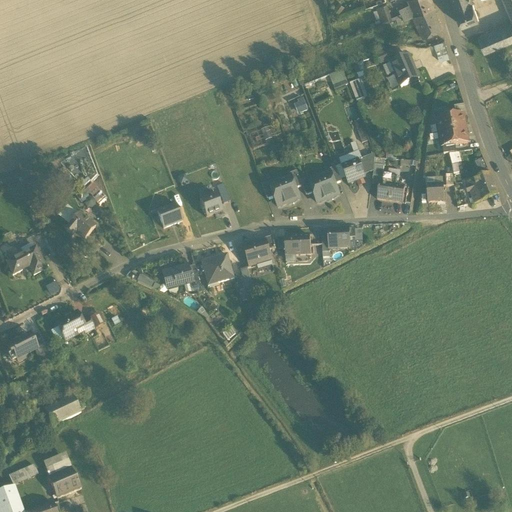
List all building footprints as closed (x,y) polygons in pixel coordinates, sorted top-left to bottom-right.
[(430,0),(408,0),(410,4),(415,16),(434,8),(430,0)] [(471,0),(451,0),(455,10),(473,4),(471,0)] [(511,0),(503,0),(511,21),(511,24),(478,37),(484,53),(511,40),(511,0)] [(338,2),(333,9),(339,14),(344,7),(338,2)] [(380,18),(382,23),(391,19),(390,17),(386,4),(376,7),(377,9),(380,18)] [(415,16),(410,4),(399,9),(401,14),(404,21),(412,17),(415,16)] [(455,10),(461,26),(478,20),(473,4),(455,10)] [(441,29),(434,8),(415,16),(412,17),(422,39),(441,29)] [(401,14),(390,17),(391,19),(391,20),(395,19),(397,25),(404,21),(401,14)] [(377,57),(380,65),(396,59),(393,51),(377,57)] [(395,74),(402,89),(410,86),(409,84),(418,80),(418,82),(419,82),(415,71),(413,72),(407,58),(391,65),(392,66),(393,65),(396,74),(395,74)] [(392,66),(391,65),(383,68),(387,78),(395,74),(396,74),(393,65),(392,66)] [(349,86),(343,71),(329,76),(334,91),(349,86)] [(361,81),(350,85),(356,103),(367,99),(361,81)] [(294,106),(298,116),(308,112),(303,99),(297,101),(299,104),(294,106)] [(437,115),(438,121),(451,119),(450,112),(437,115)] [(438,121),(440,135),(465,131),(463,117),(451,119),(438,121)] [(369,142),(361,121),(354,123),(362,144),(369,142)] [(468,144),(465,131),(440,135),(443,149),(455,147),(468,144)] [(354,154),(359,152),(356,143),(350,145),(354,154)] [(443,149),(444,156),(450,155),(456,153),(455,147),(443,149)] [(341,165),(342,168),(358,162),(363,161),(359,152),(354,154),(339,160),(341,165)] [(450,155),(452,165),(458,164),(461,164),(459,153),(456,153),(450,155)] [(358,162),(363,177),(373,173),(375,159),(374,156),(363,161),(358,162)] [(479,174),(488,171),(483,159),(474,163),(479,174)] [(379,185),(381,185),(382,176),(385,161),(375,160),(372,184),(379,185)] [(346,178),(349,186),(365,180),(363,177),(358,162),(342,168),(346,178)] [(335,168),(340,181),(346,178),(342,168),(341,165),(335,167),(335,168)] [(331,177),(335,186),(341,183),(340,181),(335,168),(328,171),(329,174),(330,174),(331,177)] [(295,190),(302,187),(301,182),(297,172),(289,175),(290,178),(291,178),(292,181),(295,190)] [(329,174),(318,179),(319,182),(331,177),(330,174),(329,174)] [(454,187),(452,175),(446,176),(446,187),(454,187)] [(466,184),(474,204),(497,195),(490,175),(466,184)] [(382,176),(381,185),(388,186),(396,188),(398,177),(382,176)] [(313,194),(317,204),(326,201),(327,202),(333,200),(332,198),(339,196),(335,186),(331,177),(319,182),(318,179),(309,182),(313,194)] [(290,178),(278,183),(279,186),(292,181),(291,178),(290,178)] [(427,179),(428,188),(436,187),(435,178),(427,179)] [(443,178),(435,178),(436,187),(444,187),(443,178)] [(308,179),(301,182),(302,187),(306,197),(313,194),(309,182),(308,179)] [(274,198),(278,208),(287,205),(288,206),(293,204),(293,202),(299,200),(295,190),(292,181),(279,186),(278,183),(270,186),(269,186),(274,198)] [(262,186),(267,200),(274,198),(269,186),(270,186),(269,183),(262,186)] [(90,197),(97,190),(92,184),(84,191),(90,197)] [(216,188),(219,194),(226,192),(223,185),(216,188)] [(377,200),(386,202),(388,186),(381,185),(379,185),(377,200)] [(396,188),(388,186),(386,202),(403,204),(405,189),(396,188)] [(428,188),(429,204),(439,203),(439,202),(444,202),(444,187),(436,187),(428,188)] [(90,197),(99,207),(107,200),(97,190),(90,197)] [(200,195),(202,201),(213,197),(210,191),(200,195)] [(219,194),(223,205),(230,202),(226,192),(219,194)] [(81,204),(88,198),(85,194),(78,200),(81,204)] [(199,202),(206,218),(222,212),(215,196),(213,197),(202,201),(199,202)] [(177,210),(183,208),(178,197),(173,199),(175,205),(177,210)] [(69,226),(78,215),(66,205),(57,216),(69,226)] [(175,205),(157,213),(163,230),(182,222),(177,210),(175,205)] [(75,233),(84,241),(95,229),(79,214),(78,215),(69,226),(64,230),(72,237),(75,233)] [(329,250),(349,249),(348,239),(348,231),(348,230),(328,231),(329,237),(329,250)] [(265,242),(268,252),(275,250),(272,238),(264,241),(264,242),(265,242)] [(285,250),(285,257),(296,257),(310,256),(310,239),(285,240),(285,250)] [(244,250),(249,266),(261,263),(262,264),(271,262),(268,252),(265,242),(264,242),(256,245),(257,247),(244,250)] [(23,257),(36,250),(33,244),(20,251),(23,257)] [(29,269),(33,277),(46,271),(36,250),(23,257),(6,264),(12,277),(29,269)] [(201,264),(207,288),(234,280),(227,257),(201,264)] [(142,267),(136,269),(139,276),(145,274),(142,267)] [(175,285),(176,288),(190,284),(187,271),(186,268),(162,275),(166,288),(175,285)] [(190,284),(191,287),(199,285),(194,269),(187,271),(190,284)] [(241,271),(242,278),(246,290),(247,294),(254,292),(247,269),(241,271)] [(152,290),(154,285),(154,284),(140,276),(137,282),(152,290)] [(240,292),(246,290),(242,278),(236,280),(240,292)] [(45,288),(50,298),(58,294),(59,289),(56,283),(45,288)] [(249,300),(247,294),(246,290),(240,292),(243,302),(249,300)] [(196,314),(206,320),(208,318),(201,308),(196,314)] [(63,340),(65,342),(85,332),(81,323),(77,315),(56,325),(57,328),(63,340)] [(98,315),(89,320),(95,330),(103,326),(98,315)] [(86,335),(95,330),(89,320),(89,319),(81,323),(85,332),(86,335)] [(63,340),(57,328),(51,332),(56,343),(63,340)] [(227,341),(235,335),(230,328),(222,334),(227,341)] [(13,354),(16,361),(26,356),(34,352),(37,350),(37,349),(33,343),(31,344),(27,337),(6,347),(10,354),(10,355),(13,354)] [(34,352),(41,366),(53,359),(46,345),(37,349),(37,350),(34,352)] [(10,355),(10,354),(8,356),(11,363),(16,361),(13,354),(10,355)] [(2,395),(12,415),(27,408),(21,396),(32,391),(33,393),(35,391),(29,382),(2,395)] [(21,396),(27,408),(37,403),(33,393),(32,391),(21,396)] [(44,412),(48,420),(51,428),(81,414),(72,398),(44,412)] [(44,431),(51,428),(48,420),(40,423),(44,431)] [(43,464),(49,478),(71,469),(65,455),(43,464)] [(8,477),(13,488),(14,488),(13,486),(37,476),(33,466),(8,477)] [(53,497),(54,500),(56,499),(81,490),(71,469),(49,478),(46,479),(55,496),(53,497)] [(22,511),(14,488),(13,488),(0,493),(0,511),(22,511)]
